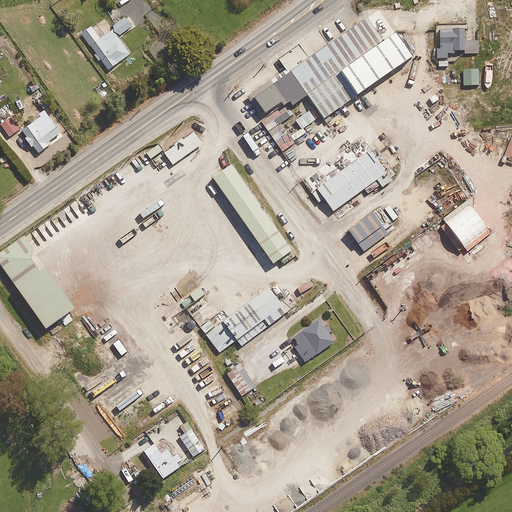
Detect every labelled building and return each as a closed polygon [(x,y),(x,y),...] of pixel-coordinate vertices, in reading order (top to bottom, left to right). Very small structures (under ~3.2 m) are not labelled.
[(133,28),(127,18),(114,27),(120,36),(133,28)] [(384,41),(368,19),(311,59),(290,73),(306,96),(340,73),(384,41)] [(83,35),(98,54),(96,56),(100,62),(103,60),(111,71),(132,55),(113,31),(102,39),(93,28),(83,35)] [(446,59),(446,54),(453,54),(453,51),(463,51),(464,54),(474,54),(474,41),(463,42),(463,30),(437,31),(438,49),(436,49),(436,59),(446,59)] [(398,33),(385,42),(400,64),(413,55),(398,33)] [(280,60),(290,73),(311,59),(301,45),(280,60)] [(474,69),(462,70),(463,86),(475,85),(474,69)] [(340,73),(306,96),(324,122),(358,98),(340,73)] [(30,86),(33,93),(43,89),(40,82),(30,86)] [(288,101),(276,83),(251,100),(264,118),(288,101)] [(315,120),(308,111),(294,121),(301,130),(315,120)] [(23,132),(28,138),(26,139),(34,149),(36,148),(41,155),(57,143),(65,137),(47,113),(23,132)] [(20,131),(12,119),(2,125),(10,137),(20,131)] [(175,165),(205,144),(197,132),(166,152),(175,165)] [(164,151),(160,144),(148,152),(152,158),(164,151)] [(388,175),(370,150),(316,188),(333,213),(388,175)] [(287,252),(228,167),(208,181),(268,265),(287,252)] [(482,248),(495,239),(486,227),(478,232),(463,211),(440,228),(457,252),(462,248),(466,253),(479,243),(482,248)] [(390,236),(374,214),(347,232),(363,255),(390,236)] [(68,309),(20,240),(0,254),(0,269),(41,328),(68,309)] [(419,293),(414,286),(397,299),(403,306),(419,293)] [(286,318),(265,289),(203,333),(218,354),(235,342),(240,349),(286,318)] [(215,315),(200,295),(183,307),(198,328),(215,315)] [(335,345),(320,324),(289,345),(304,366),(335,345)] [(115,372),(101,353),(84,365),(97,384),(115,372)] [(135,367),(131,362),(119,370),(123,376),(135,367)] [(256,389),(240,365),(226,375),(242,399),(256,389)] [(128,417),(121,405),(113,411),(121,422),(128,417)] [(203,450),(193,435),(187,439),(197,454),(203,450)] [(161,454),(154,444),(144,451),(163,478),(184,464),(172,447),(161,454)] [(97,468),(86,452),(77,459),(88,474),(97,468)]
